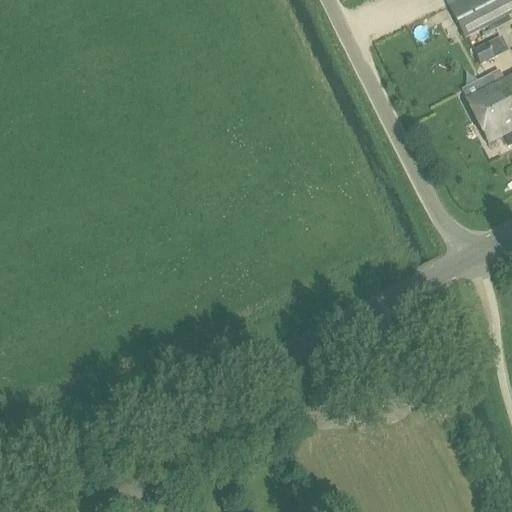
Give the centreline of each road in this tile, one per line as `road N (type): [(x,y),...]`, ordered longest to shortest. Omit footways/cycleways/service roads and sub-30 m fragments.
road 1 (unclassified): [(382,303),(411,378),(399,411),(238,435),(90,511)]
road 2 (tertiary): [(0,466),(146,416),(382,303)]
road 3 (unclassified): [(469,259),(443,226),(329,0)]
